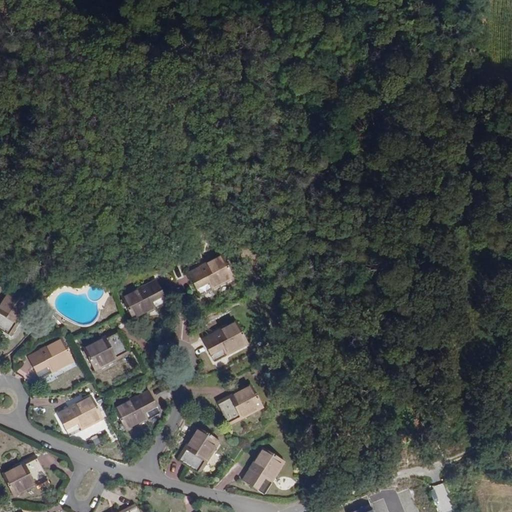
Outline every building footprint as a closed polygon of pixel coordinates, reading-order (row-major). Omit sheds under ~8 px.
[(264,216),(270,214),(269,207),(262,208),(264,216)] [(222,255),(214,260),(216,264),(209,267),(207,264),(200,267),(200,269),(188,275),(200,297),(234,279),(222,255)] [(144,286),(136,290),(138,294),(131,297),(129,293),(121,297),(134,321),(168,303),(157,281),(145,287),(144,286)] [(9,290),(5,297),(8,300),(4,306),(0,304),(0,330),(10,337),(31,304),(9,290)] [(237,321),(229,325),(231,328),(224,332),(222,329),(214,333),(215,334),(202,340),(214,362),(248,344),(237,321)] [(105,337),(98,341),(99,344),(93,347),(91,344),(83,348),(95,372),(129,353),(118,331),(106,338),(105,337)] [(62,339),(54,343),(56,346),(49,350),(47,346),(39,350),(40,352),(28,358),(40,380),(74,361),(62,339)] [(252,385),(244,389),(246,393),(239,396),(237,393),(229,396),(230,398),(218,404),(229,425),(263,408),(252,385)] [(137,396),(129,401),(130,404),(124,407),(122,404),(114,408),(126,431),(161,414),(149,392),(138,397),(137,396)] [(92,396),(84,400),(86,403),(79,407),(77,403),(69,407),(70,409),(57,415),(69,437),(104,419),(92,396)] [(198,427),(193,434),(197,437),(192,444),(189,441),(184,448),(186,449),(178,460),(199,474),(220,442),(198,427)] [(197,437),(193,434),(189,441),(192,444),(197,437)] [(263,449),(258,456),(261,458),(257,465),(254,463),(249,470),(250,471),(243,483),(263,495),(284,462),(263,449)] [(24,462),(16,467),(18,470),(12,473),(10,470),(2,474),(14,497),(48,480),(37,457),(25,463),(24,462)] [(444,483),(431,488),(438,511),(446,511),(453,510),(444,483)]
